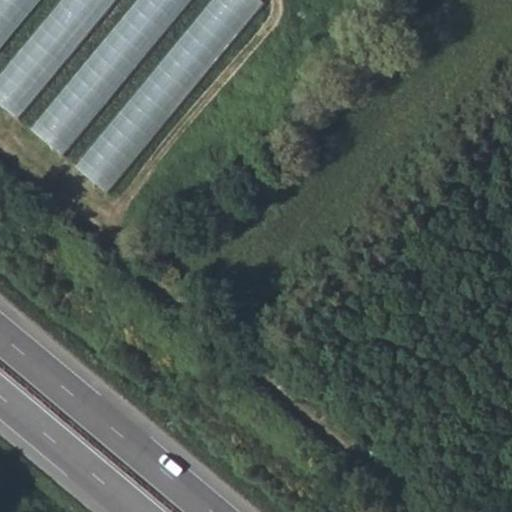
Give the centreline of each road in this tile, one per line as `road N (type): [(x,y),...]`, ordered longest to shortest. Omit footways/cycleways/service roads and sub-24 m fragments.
road 1 (trunk): [(212,511),(0,334)]
road 2 (trunk): [(0,396),(137,511)]
